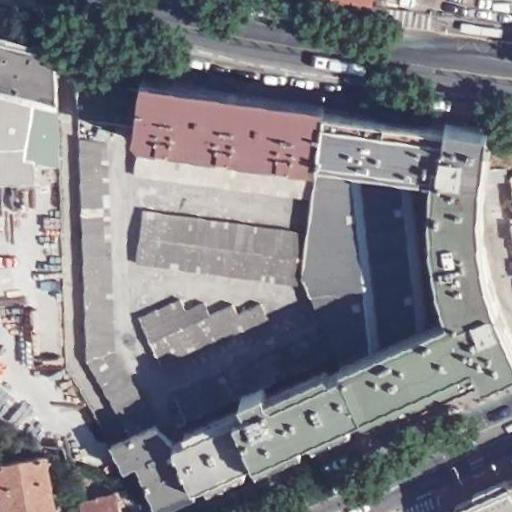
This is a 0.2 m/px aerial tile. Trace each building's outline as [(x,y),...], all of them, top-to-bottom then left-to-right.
[(35,159),(60,162),(56,52),(0,38),(0,184),(36,182),(35,159)] [(77,74),(79,116),(123,122),(135,125),(141,84),(127,82),(77,74)] [(315,173),(324,103),(246,90),(219,86),(142,75),(141,84),(135,125),(133,135),(137,150),(315,173)] [(445,122),(324,103),(315,173),(436,189),(435,227),(438,265),(450,324),(342,369),(356,401),(369,432),(482,385),(492,408),(511,400),(511,399),(511,337),(500,306),(486,256),(484,236),(482,211),(484,184),(485,171),(491,128),(473,126),(445,122)] [(91,370),(127,437),(153,425),(114,354),(106,142),(80,138),(88,361),(91,370)] [(311,198),(315,173),(137,150),(135,176),(311,198)] [(485,171),(484,184),(508,180),(506,167),(485,171)] [(436,189),(315,173),(311,198),(306,232),(300,275),(303,285),(324,331),(342,369),(450,324),(438,265),(435,227),(436,189)] [(300,275),(306,232),(144,210),(138,263),(303,285),(300,275)] [(179,300),(137,318),(159,366),(267,317),(260,303),(237,313),(232,302),(207,314),(202,304),(185,311),(179,300)] [(189,431),(342,369),(324,331),(174,398),(189,431)] [(177,449),(201,505),(284,469),(369,432),(356,401),(342,369),(189,431),(180,438),(177,449)] [(0,413),(2,415),(14,396),(0,385),(0,413)] [(127,437),(137,465),(156,511),(183,511),(201,505),(177,449),(156,424),(153,425),(127,437)] [(123,464),(125,470),(131,468),(137,465),(127,437),(118,441),(111,444),(123,464)] [(56,511),(47,454),(0,460),(0,474),(5,511),(56,511)] [(511,511),(511,473),(446,503),(448,511),(511,511)] [(121,511),(116,491),(82,499),(85,511),(121,511)] [(85,511),(82,499),(71,502),(73,511),(85,511)]
